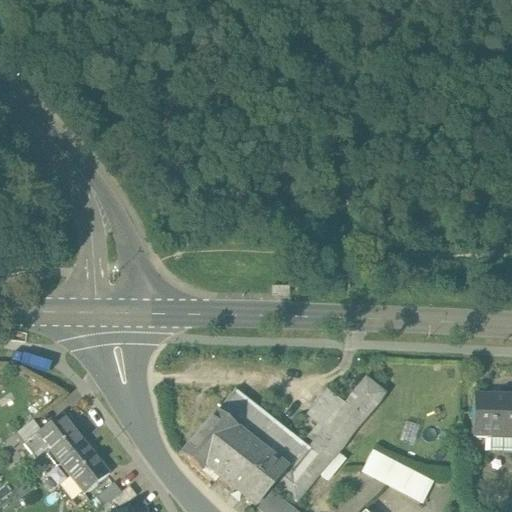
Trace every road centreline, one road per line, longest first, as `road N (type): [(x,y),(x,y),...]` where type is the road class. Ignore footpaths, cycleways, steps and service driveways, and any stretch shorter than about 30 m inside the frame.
road 1 (tertiary): [(511,326),(112,311)]
road 2 (track): [(511,246),(433,235),(369,240),(357,64),(326,0)]
road 3 (residential): [(112,311),(102,220),(61,158),(0,93)]
road 4 (tertiary): [(212,511),(146,421),(112,311)]
